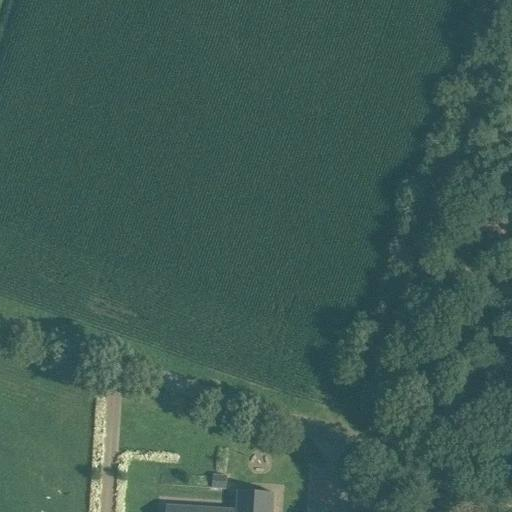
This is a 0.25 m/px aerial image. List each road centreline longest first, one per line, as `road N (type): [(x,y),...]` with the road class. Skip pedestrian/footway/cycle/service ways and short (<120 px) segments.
road 1 (unclassified): [(349,443),(0,325)]
road 2 (unclassified): [(511,497),(349,443)]
